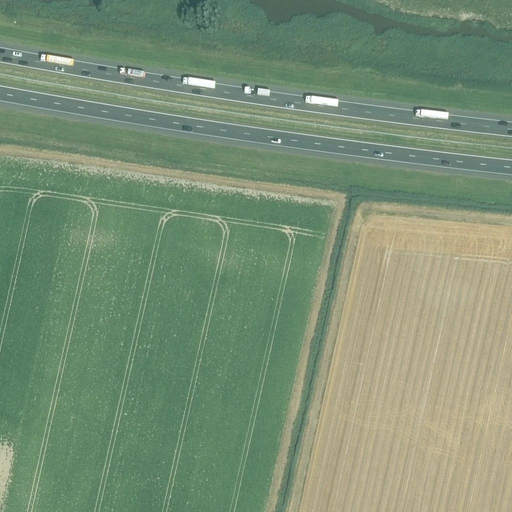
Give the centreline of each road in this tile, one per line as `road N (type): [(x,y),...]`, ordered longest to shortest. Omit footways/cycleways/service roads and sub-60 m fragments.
road 1 (motorway): [(0,96),(176,128),(511,169)]
road 2 (motorway): [(511,125),(0,53)]
